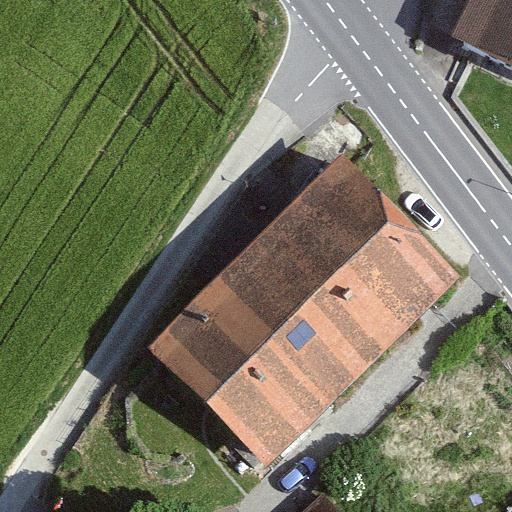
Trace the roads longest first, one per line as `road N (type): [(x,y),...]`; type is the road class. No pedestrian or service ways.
road 1 (unclassified): [(6,511),(336,14)]
road 2 (secondary): [(511,246),(336,14)]
